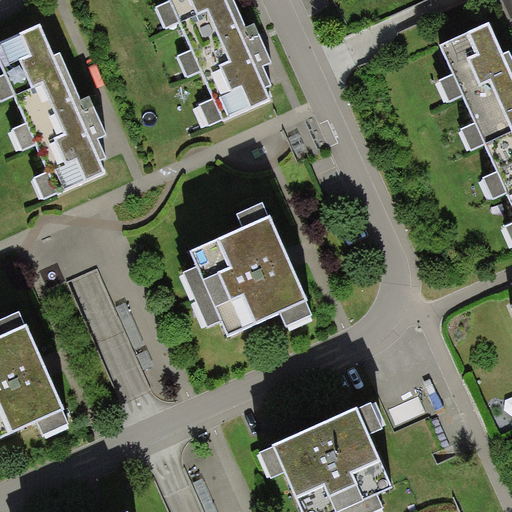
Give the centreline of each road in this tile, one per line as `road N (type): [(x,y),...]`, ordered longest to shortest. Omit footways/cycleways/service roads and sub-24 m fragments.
road 1 (residential): [(0,493),(356,334),(423,313)]
road 2 (residential): [(423,313),(343,100),(294,0)]
road 3 (residential): [(511,491),(423,313)]
